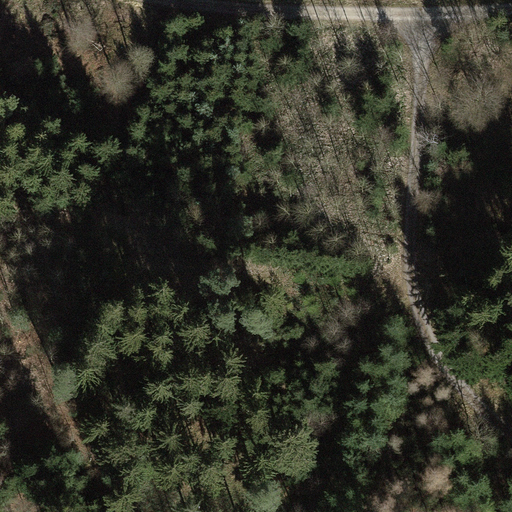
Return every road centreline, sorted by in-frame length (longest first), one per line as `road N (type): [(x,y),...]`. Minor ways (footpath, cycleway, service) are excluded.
road 1 (track): [(424,15),(412,277),(421,323),(439,361),(479,409),(511,433)]
road 2 (track): [(511,10),(424,15),(154,0)]
